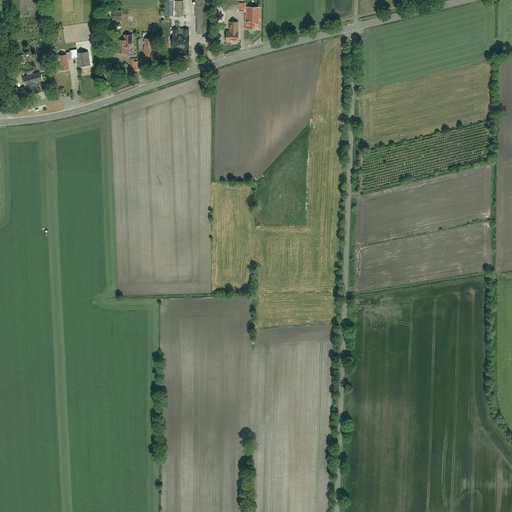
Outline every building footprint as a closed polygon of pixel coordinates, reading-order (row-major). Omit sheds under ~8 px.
[(198,0),(199,35),(211,35),(210,0),(198,0)] [(227,0),(228,12),(241,12),(240,0),(227,0)] [(174,2),(174,17),(184,17),(184,2),(174,2)] [(247,9),(247,30),(262,29),(262,9),(247,9)] [(229,23),(229,43),(242,43),(242,23),(229,23)] [(174,29),(174,48),(192,48),(192,29),(174,29)] [(130,56),(130,44),(135,44),(135,36),(129,36),(129,41),(118,41),(118,56),(130,56)] [(144,39),(145,61),(154,61),(154,39),(144,39)] [(79,59),(80,68),(89,68),(88,53),(81,53),(81,50),(67,51),(67,56),(59,56),(60,72),(70,72),(69,59),(79,59)] [(38,63),(40,73),(47,71),(45,61),(38,63)] [(22,78),(24,87),(26,86),(28,96),(39,93),(36,83),(43,81),(40,73),(22,78)]
